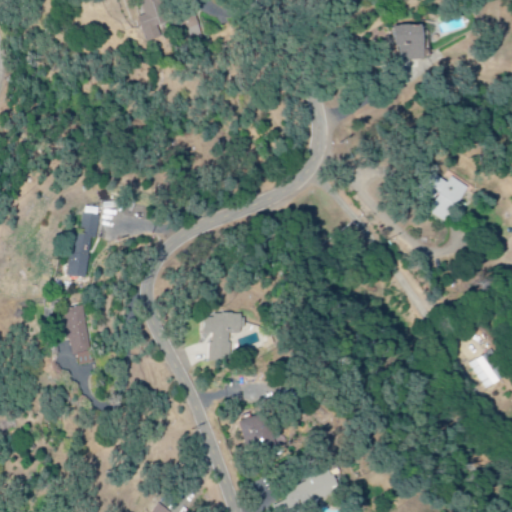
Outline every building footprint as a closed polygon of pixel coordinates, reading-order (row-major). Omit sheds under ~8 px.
[(139,19),(147,44),(161,40),(158,28),(173,23),(165,0),(140,0),(146,17),(139,19)] [(202,36),(197,16),(179,20),(184,41),(202,36)] [(425,62),(424,27),(397,28),(398,62),(425,62)] [(452,179),(447,185),(435,177),(425,191),(438,200),(429,213),(444,224),(469,191),(452,179)] [(91,240),(97,240),(99,218),(77,216),(71,279),(87,280),(91,240)] [(72,368),(92,366),(85,309),(65,312),(72,368)] [(210,361),(230,361),(230,336),(242,336),(242,317),(204,317),(204,336),(210,336),(210,361)] [(472,366),(487,392),(503,383),(487,357),(472,366)] [(276,445),(266,416),(239,424),(248,454),(276,445)] [(274,508),(275,511),(293,511),(340,494),(332,475),(284,494),(288,503),(274,508)]
